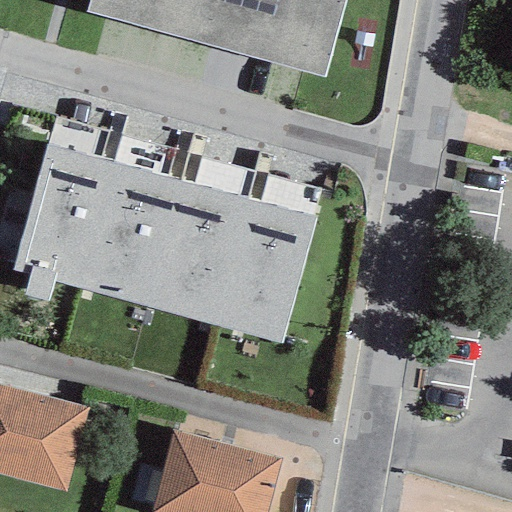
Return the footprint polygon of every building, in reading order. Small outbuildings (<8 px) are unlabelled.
[(343,0),(88,0),(85,12),(322,78),(343,0)] [(78,289),(110,163),(46,144),(13,271),(78,289)] [(110,163),(78,289),(145,307),(180,182),(110,163)] [(180,182),(145,307),(217,327),(252,202),(180,182)] [(252,202),(217,327),(280,344),(314,219),(252,202)] [(88,409),(0,385),(0,474),(65,492),(88,409)] [(265,511),(280,459),(173,431),(150,511),(265,511)]
